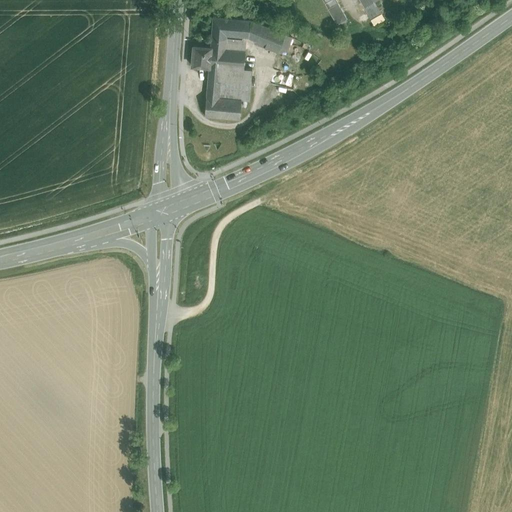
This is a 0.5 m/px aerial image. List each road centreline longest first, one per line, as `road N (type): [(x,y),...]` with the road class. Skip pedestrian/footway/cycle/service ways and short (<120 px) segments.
road 1 (secondary): [(176,206),(329,136),(511,16)]
road 2 (secondary): [(157,296),(157,511)]
road 3 (track): [(259,201),(218,230),(203,305),(156,312)]
